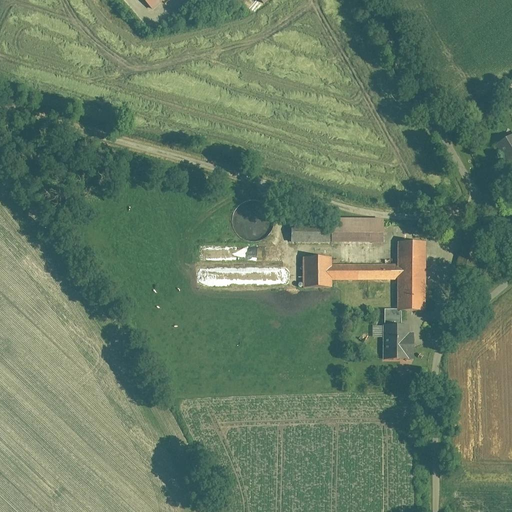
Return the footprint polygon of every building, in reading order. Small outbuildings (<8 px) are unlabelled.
[(165,0),(146,0),(155,9),(165,0)] [(511,137),(499,145),(511,165),(511,137)] [(386,220),(294,220),(295,244),(386,243),(386,220)] [(489,236),(465,230),(452,282),(475,287),(489,236)] [(428,311),(428,243),(400,243),(400,265),(400,280),(400,311),(404,311),(428,311)] [(334,257),(306,257),(306,288),(333,288),(333,280),(333,265),(334,257)] [(333,280),(400,280),(400,265),(333,265),(333,280)] [(403,327),(404,311),(400,311),(386,311),(386,326),(403,327)] [(403,327),(386,326),(385,360),(411,361),(411,358),(416,358),(416,335),(412,335),(412,327),(403,327)]
